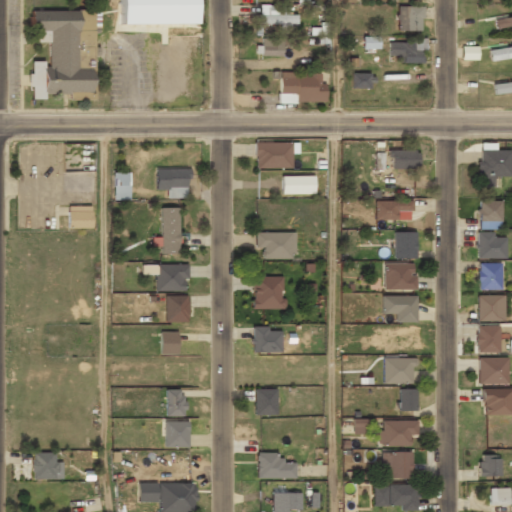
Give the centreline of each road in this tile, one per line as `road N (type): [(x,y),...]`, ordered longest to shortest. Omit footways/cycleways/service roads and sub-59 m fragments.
road 1 (residential): [(221,511),(219,0)]
road 2 (tertiary): [(0,125),(511,124)]
road 3 (residential): [(444,511),(444,0)]
